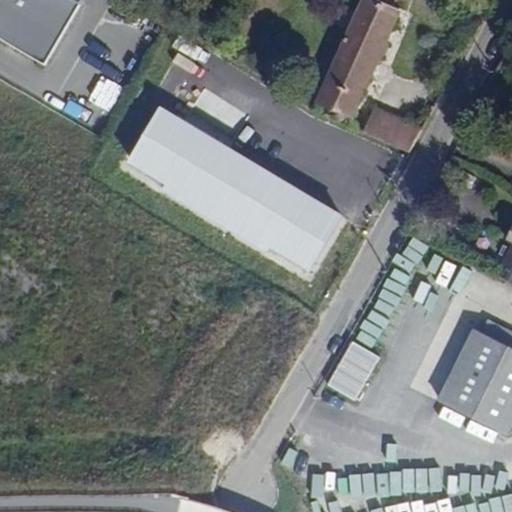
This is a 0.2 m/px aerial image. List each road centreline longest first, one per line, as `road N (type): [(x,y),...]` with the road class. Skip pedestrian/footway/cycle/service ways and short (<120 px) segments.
road 1 (residential): [(511,2),(240,493)]
road 2 (unknown): [(292,398),(384,445),(511,448)]
